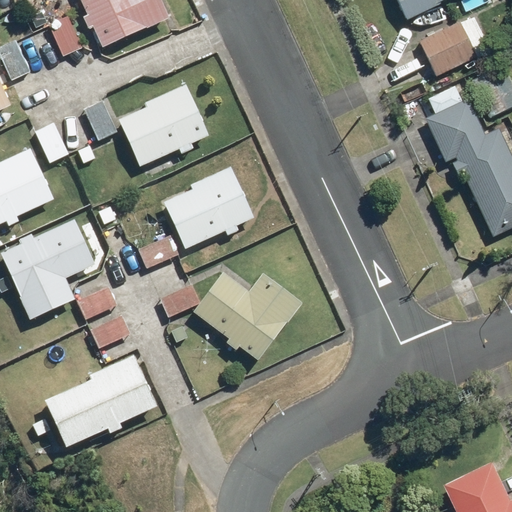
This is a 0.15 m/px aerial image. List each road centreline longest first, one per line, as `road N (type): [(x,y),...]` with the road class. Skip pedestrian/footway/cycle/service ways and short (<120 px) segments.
road 1 (residential): [(243,0),(413,369)]
road 2 (residential): [(413,369),(299,430),(248,482),(241,511)]
